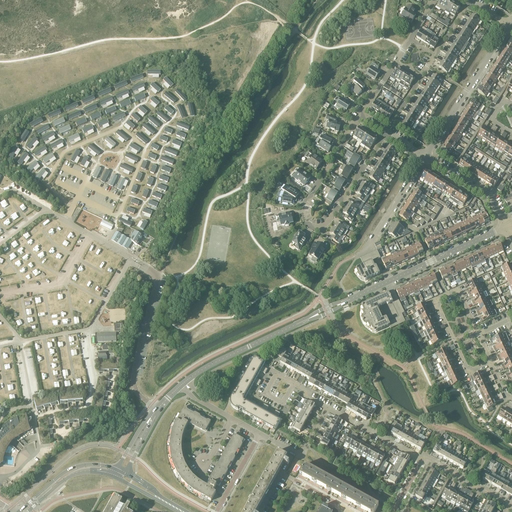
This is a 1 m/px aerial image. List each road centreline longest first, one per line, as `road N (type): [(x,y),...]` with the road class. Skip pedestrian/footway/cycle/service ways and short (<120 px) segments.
road 1 (unknown): [(0,64),(106,42),(196,38),(265,20),(295,30)]
road 2 (residential): [(347,300),(505,226)]
road 3 (residential): [(491,362),(467,368),(453,340),(438,303),(452,291),(478,334)]
road 4 (residential): [(426,156),(509,25)]
road 5 (residential): [(387,131),(470,0)]
road 6 (residential): [(156,409),(133,383),(159,276)]
road 7 (residential): [(360,115),(435,0)]
road 8 (unclassified): [(180,385),(300,322)]
road 9 (residential): [(308,224),(326,225),(387,131)]
road 10 (residential): [(308,224),(302,208),(360,115)]
road 11 (residential): [(354,256),(426,156)]
